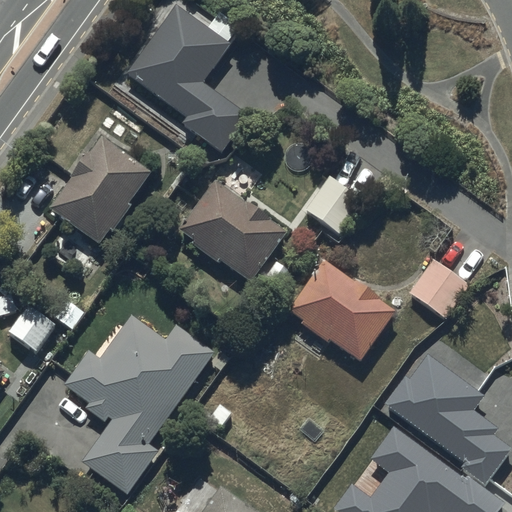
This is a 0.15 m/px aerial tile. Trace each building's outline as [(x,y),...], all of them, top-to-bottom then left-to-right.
[(214,104),(188,138),(225,165),(250,131),(214,104)] [(51,216),(101,254),(154,182),(103,145),(51,216)] [(331,184),(306,217),(342,242),(366,209),(331,184)] [(216,188),(180,239),(195,250),(193,253),(220,272),(221,269),(251,290),(288,240),(216,188)] [(434,266),(410,299),(447,327),(472,295),(434,266)] [(361,371),(397,321),(381,309),(383,306),(358,288),(356,291),(326,269),(290,320),(303,329),(302,331),(330,352),(331,350),(361,371)] [(36,360),(56,333),(29,313),(9,340),(36,360)] [(113,426),(82,468),(127,501),(159,458),(150,451),(216,360),(178,333),(167,347),(133,322),(101,366),(89,358),(65,391),(90,409),(86,415),(106,430),(110,424),(113,426)] [(491,430),(418,377),(381,428),(397,439),(395,441),(421,460),(424,458),(455,480),(491,430)] [(245,511),(221,495),(208,511),(245,511)] [(459,511),(439,496),(426,511),(459,511)]
